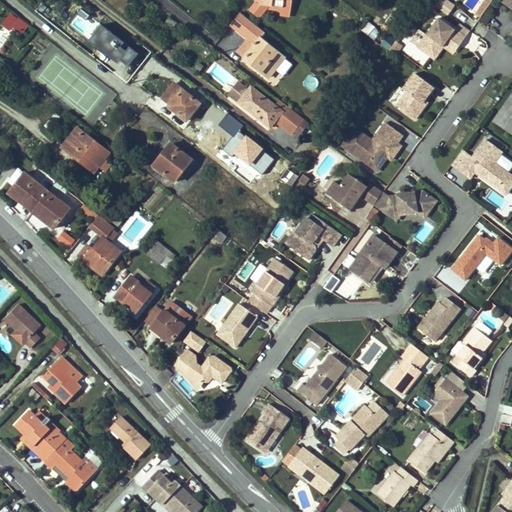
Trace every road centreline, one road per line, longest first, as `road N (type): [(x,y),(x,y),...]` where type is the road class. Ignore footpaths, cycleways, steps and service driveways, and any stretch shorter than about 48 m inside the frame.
road 1 (residential): [(205,446),(301,311),(388,309),(471,203),(416,159),(495,52)]
road 2 (tertiary): [(205,446),(0,226)]
road 3 (unknown): [(0,0),(134,105)]
road 4 (residential): [(511,349),(499,364),(483,432),(443,491)]
